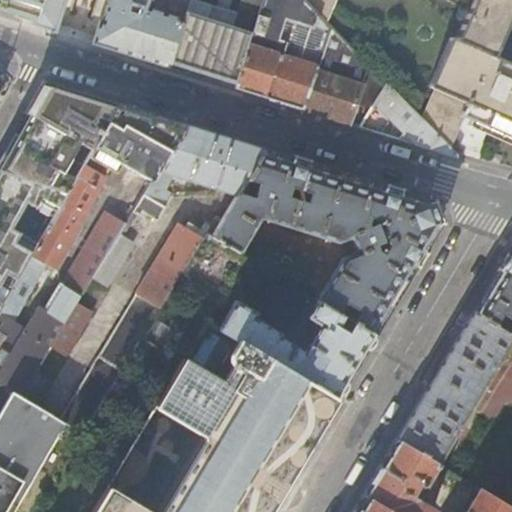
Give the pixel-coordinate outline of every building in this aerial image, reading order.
[(0,0),(0,9),(35,20),(41,0),(0,0)] [(169,67),(170,63),(182,20),(150,9),(152,0),(41,0),(35,20),(34,25),(56,32),(65,0),(110,0),(105,21),(99,19),(92,43),(139,58),(169,67)] [(316,72),(332,28),(323,19),(303,0),(263,0),(252,38),(237,83),(235,88),(267,98),(302,109),(316,72)] [(511,42),(498,36),(511,4),(511,0),(303,0),(323,19),(332,0),(444,0),(465,9),(418,114),(449,145),(463,116),(511,137),(511,42)] [(184,15),(182,20),(170,63),(200,71),(237,83),(252,38),(184,15)] [(348,124),(363,87),(316,72),(302,109),(328,117),(348,124)] [(0,311),(117,103),(43,80),(0,157),(0,311)] [(457,157),(458,154),(449,145),(418,114),(384,81),(359,127),(423,147),(457,157)] [(144,112),(117,103),(0,311),(0,382),(12,389),(21,394),(38,366),(52,343),(92,279),(124,225),(105,215),(47,310),(38,306),(24,329),(11,320),(24,295),(27,294),(43,265),(52,270),(103,179),(100,176),(109,160),(145,179),(144,183),(148,185),(185,125),(144,112)] [(217,135),(185,125),(148,185),(124,225),(92,279),(103,285),(129,243),(121,237),(136,212),(140,214),(143,210),(157,218),(163,208),(162,206),(170,192),(167,189),(171,176),(237,196),(246,180),(264,149),(217,135)] [(356,249),(344,254),(306,317),(317,324),(302,350),(279,336),(279,333),(251,316),(252,312),(233,300),(215,328),(334,399),(361,355),(410,273),(439,224),(430,201),(391,189),(345,174),(264,149),(246,180),(257,184),(253,198),(237,196),(222,220),(212,236),(206,234),(203,239),(183,272),(222,297),(245,257),(239,252),(260,217),(335,241),(351,236),(356,249)] [(222,220),(215,217),(206,234),(212,236),(222,220)] [(183,272),(203,239),(177,224),(135,293),(136,294),(61,418),(63,419),(84,431),(183,272)] [(511,247),(474,312),(511,335),(511,247)] [(89,309),(78,301),(52,343),(64,350),(89,309)] [(511,339),(511,335),(474,312),(397,441),(438,465),(442,467),(458,441),(454,437),(454,436),(511,339)] [(93,511),(267,511),(334,399),(215,328),(207,323),(93,511)] [(50,373),(38,366),(21,394),(33,402),(50,373)] [(21,394),(12,389),(0,410),(0,511),(9,511),(54,435),(58,436),(63,429),(59,427),(63,419),(61,418),(33,402),(21,394)] [(417,501),(415,504),(410,500),(409,498),(415,490),(420,492),(434,468),(438,465),(397,441),(385,461),(364,496),(391,511),(432,511),(433,511),(417,501)] [(511,511),(511,508),(479,489),(464,511),(511,511)] [(391,511),(364,496),(354,511),(391,511)]
